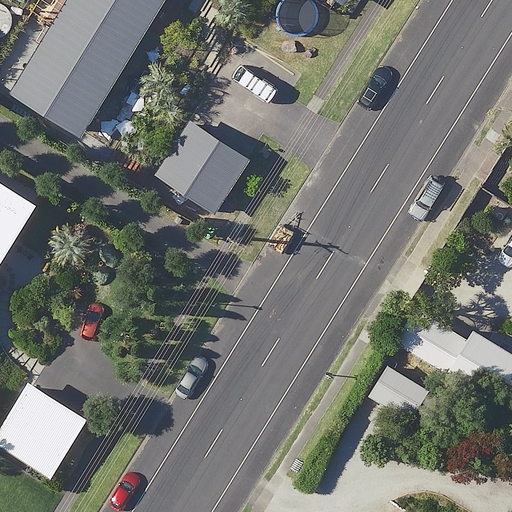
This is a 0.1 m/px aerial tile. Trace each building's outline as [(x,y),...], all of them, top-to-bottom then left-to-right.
[(168,0),(72,0),(15,97),(85,139),(168,0)] [(363,0),(327,0),(353,16),(363,0)] [(330,5),(292,4),(292,44),(330,44),(330,5)] [(251,164),(194,126),(161,176),(218,214),(251,164)] [(0,272),(41,207),(0,181),(0,272)] [(511,351),(424,302),(394,355),(494,411),(511,378),(511,351)] [(91,421),(30,381),(0,427),(0,445),(53,480),(91,421)]
